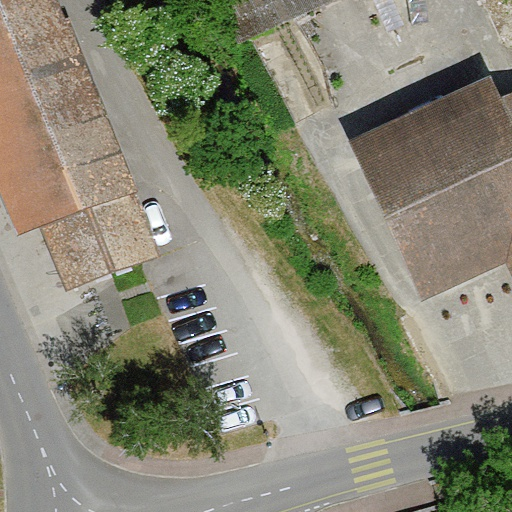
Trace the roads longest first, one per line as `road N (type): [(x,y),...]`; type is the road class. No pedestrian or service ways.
road 1 (tertiary): [(213,511),(511,431)]
road 2 (tertiary): [(0,319),(82,511)]
